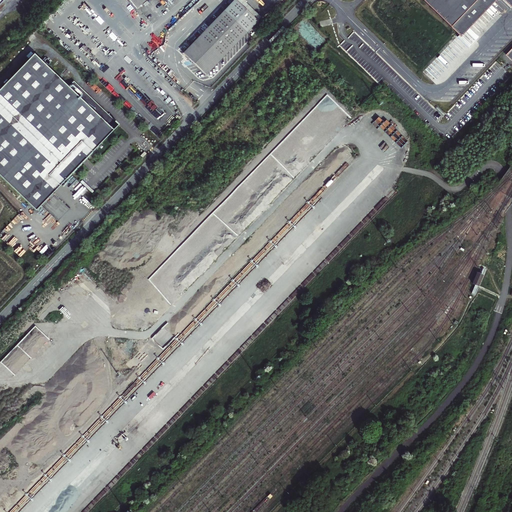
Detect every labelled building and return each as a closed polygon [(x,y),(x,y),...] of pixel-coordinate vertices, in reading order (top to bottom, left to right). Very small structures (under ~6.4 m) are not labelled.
[(127,0),(135,8),(140,4),(144,0),(127,0)] [(190,57),(207,73),(259,20),(238,0),(234,0),(189,46),(190,57)] [(245,0),(238,0),(259,20),(262,16),(245,0)] [(511,0),(424,0),(463,36),(496,0),(504,0),(511,6),(511,0)] [(68,86),(34,53),(0,88),(0,176),(35,210),(71,173),(118,124),(82,89),(73,81),(68,86)] [(476,273),(471,284),(474,285),(477,286),(482,275),(480,274),(476,273)]
